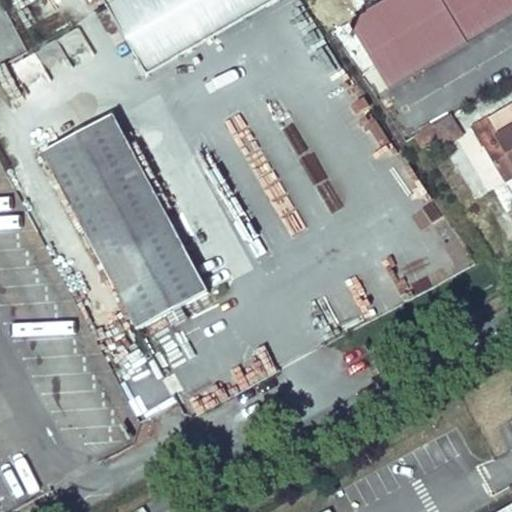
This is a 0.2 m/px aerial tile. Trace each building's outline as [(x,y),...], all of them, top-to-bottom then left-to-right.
[(105,0),(109,7),(151,79),(284,2),(282,0),(105,0)] [(386,0),(352,21),(390,84),(511,11),(511,4),(509,0),(386,0)] [(0,61),(24,50),(4,9),(0,11),(0,61)] [(40,53),(53,73),(73,60),(77,66),(115,41),(97,15),(40,53)] [(321,44),(288,64),(304,91),(337,72),(321,44)] [(35,55),(15,64),(28,92),(48,82),(35,55)] [(317,91),(339,118),(361,101),(339,74),(317,91)] [(511,104),(466,133),(498,187),(511,178),(511,104)] [(115,116),(44,154),(139,330),(209,293),(141,163),(153,156),(139,129),(126,136),(115,116)] [(363,116),(350,129),(382,162),(395,150),(363,116)] [(417,135),(424,149),(440,140),(432,127),(417,135)] [(400,161),(377,176),(400,212),(423,198),(400,161)]
